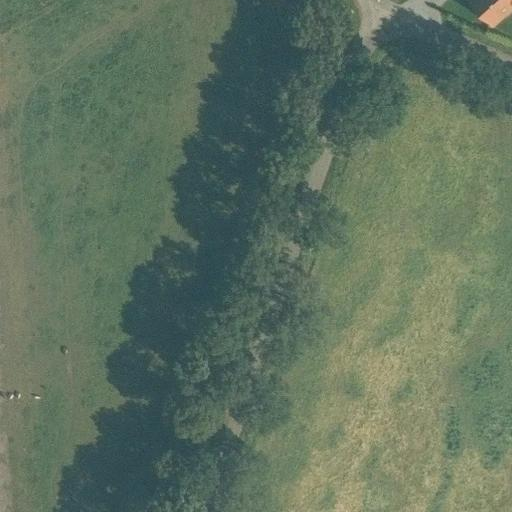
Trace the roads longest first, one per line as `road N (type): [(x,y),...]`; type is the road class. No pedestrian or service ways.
road 1 (unclassified): [(207,511),(374,8)]
road 2 (unclassified): [(511,65),(374,8)]
